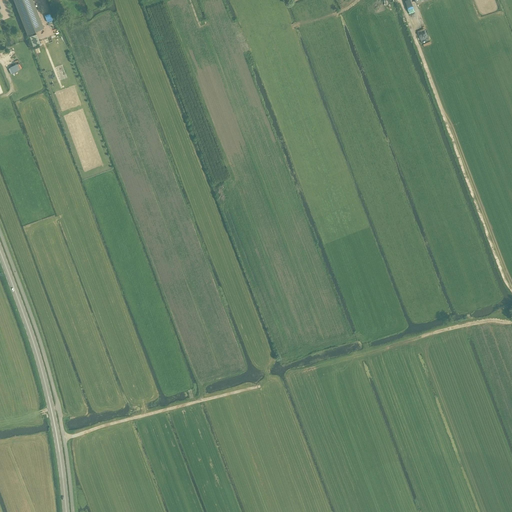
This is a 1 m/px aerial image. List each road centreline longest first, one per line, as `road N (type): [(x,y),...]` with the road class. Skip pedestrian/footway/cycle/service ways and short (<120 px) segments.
road 1 (unclassified): [(73,511),(52,383),(0,232)]
road 2 (primary): [(65,511),(45,384),(0,253)]
road 3 (track): [(258,386),(63,439)]
